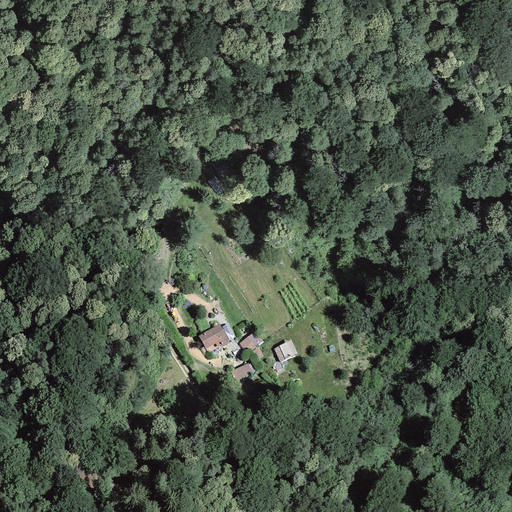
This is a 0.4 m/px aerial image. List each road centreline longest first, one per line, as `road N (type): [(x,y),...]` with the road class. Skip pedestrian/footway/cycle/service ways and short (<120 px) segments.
road 1 (track): [(253,511),(209,410),(116,264),(96,187),(85,59),(71,0)]
road 2 (track): [(138,511),(169,440),(209,410)]
